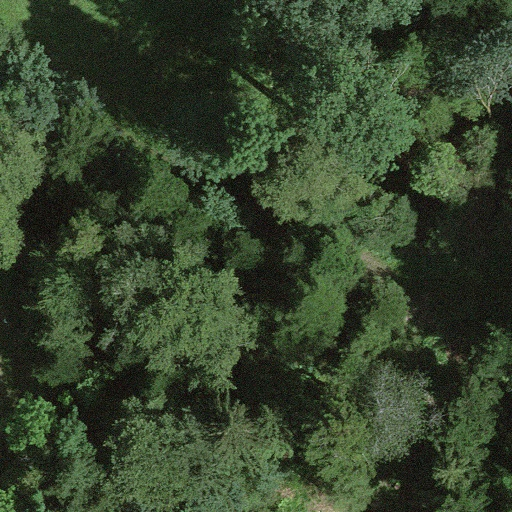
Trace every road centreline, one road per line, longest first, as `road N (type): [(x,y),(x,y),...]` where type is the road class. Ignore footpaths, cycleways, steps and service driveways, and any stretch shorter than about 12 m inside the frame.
road 1 (track): [(369,511),(409,373),(412,328),(395,283),(365,255),(0,63)]
road 2 (track): [(0,340),(14,375),(0,484)]
